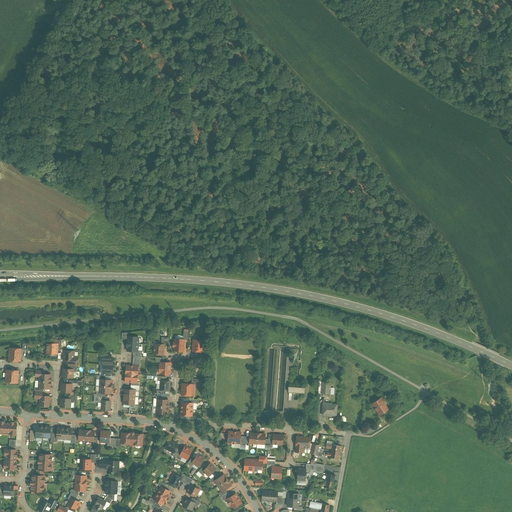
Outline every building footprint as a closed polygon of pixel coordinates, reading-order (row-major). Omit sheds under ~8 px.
[(138,337),(128,337),(128,340),(127,340),(127,347),(127,351),(134,351),(138,352),(138,351),(137,351),(138,349),(139,340),(138,340),(138,337)] [(183,340),(175,339),(175,343),(174,343),(173,347),(175,347),(174,351),(183,352),(184,340),(183,340)] [(204,341),(194,340),(194,342),(193,343),(193,346),(193,347),(193,351),(200,352),(203,352),(204,350),(204,341)] [(54,344),(53,342),(50,345),(47,345),(47,350),(48,352),(51,352),(51,354),(57,354),(58,348),(58,344),(54,344)] [(161,344),(154,344),(154,354),(163,355),(164,352),(164,351),(164,349),(164,347),(164,345),(161,344)] [(22,349),(10,348),(9,360),(13,360),(13,361),(15,363),(17,361),(21,361),(22,349)] [(74,351),(64,351),(64,355),(64,361),(69,362),(76,362),(76,357),(74,357),(74,351)] [(141,356),(133,356),(133,366),(138,366),(140,366),(141,356)] [(111,358),(103,357),(102,365),(103,365),(112,365),(113,363),(112,363),(112,361),(113,361),(113,358),(111,358)] [(164,363),(161,362),(161,363),(161,369),(159,370),(159,373),(160,374),(170,375),(170,374),(171,367),(170,367),(171,363),(164,363)] [(112,365),(103,365),(103,372),(110,373),(113,373),(113,370),(112,369),(112,368),(113,367),(113,365),(112,365)] [(133,366),(126,365),(126,372),(125,372),(125,375),(126,375),(125,382),(131,382),(137,383),(137,382),(138,366),(133,366)] [(14,370),(13,368),(11,370),(7,370),(6,382),(18,383),(19,371),(14,371),(14,370)] [(68,369),(63,369),(63,372),(62,373),(62,376),(63,377),(67,377),(67,378),(70,378),(70,377),(72,378),(72,377),(72,374),(73,374),(73,372),(73,370),(68,369)] [(165,381),(161,381),(161,385),(160,390),(169,391),(170,382),(165,381)] [(331,383),(322,382),(321,394),(330,395),(331,383)] [(70,384),(62,384),(61,392),(64,392),(65,393),(67,393),(68,392),(69,392),(71,393),(71,387),(72,384),(70,384)] [(192,384),(182,384),(182,395),(192,396),(192,391),(193,391),(193,385),(193,384),(192,384)] [(43,396),(41,396),(41,399),(40,406),(49,406),(49,397),(43,396)] [(381,398),(373,404),(380,415),(388,409),(381,398)] [(68,399),(61,399),(60,407),(63,407),(64,408),(66,408),(67,407),(70,407),(70,402),(71,399),(68,399)] [(110,401),(102,401),(102,410),(105,410),(106,411),(108,411),(109,411),(110,411),(110,401)] [(331,405),(331,406),(323,406),(323,404),(322,415),(336,416),(337,405),(331,405)] [(9,423),(6,423),(4,423),(4,422),(1,422),(1,423),(0,422),(0,433),(4,434),(4,433),(9,433),(9,434),(13,434),(13,433),(16,433),(17,424),(14,424),(14,422),(11,422),(10,423),(9,423)] [(85,431),(79,430),(79,437),(79,440),(79,441),(86,441),(87,431),(85,430),(85,431)] [(94,431),(89,431),(87,431),(86,441),(93,441),(94,441),(94,438),(94,431)] [(110,432),(101,431),(101,440),(106,441),(106,442),(107,442),(108,442),(107,446),(111,447),(112,438),(110,438),(110,437),(110,432)] [(143,434),(134,434),(134,433),(131,432),(131,433),(122,433),(122,439),(121,443),(122,443),(142,445),(142,444),(143,435),(143,434)] [(238,432),(232,432),(232,433),(229,433),(228,442),(232,442),(232,444),(236,444),(236,443),(240,443),(241,436),(241,433),(238,433),(238,432)] [(256,434),(250,434),(250,437),(250,443),(252,443),(253,444),(257,444),(258,434),(256,434)] [(265,435),(260,434),(258,434),(257,444),(261,445),(262,444),(265,444),(265,439),(265,435)] [(283,436),(273,435),(273,443),(277,444),(283,445),(283,436)] [(310,438),(297,437),(296,452),(303,453),(303,447),(310,448),(310,444),(310,438)] [(175,443),(173,441),(173,442),(169,440),(165,448),(174,453),(177,448),(178,445),(175,443)] [(320,446),(312,444),(310,444),(310,448),(303,447),(303,453),(310,453),(318,455),(320,446)] [(187,448),(185,447),(182,451),(180,456),(183,457),(184,458),(184,457),(188,458),(192,451),(191,450),(188,448),(187,448)] [(9,449),(7,449),(7,453),(5,453),(5,456),(6,456),(6,462),(5,462),(4,465),(6,466),(5,469),(15,470),(15,466),(16,467),(17,463),(15,463),(16,461),(16,458),(16,456),(17,457),(17,453),(16,453),(16,450),(9,449)] [(52,455),(40,454),(40,460),(39,460),(39,463),(39,470),(41,470),(44,470),(46,470),(51,471),(52,455)] [(200,456),(198,455),(196,457),(196,458),(195,458),(192,462),(194,464),(196,465),(196,464),(199,466),(204,459),(204,458),(201,456),(200,456)] [(90,460),(83,459),(83,463),(81,463),(80,469),(90,469),(91,462),(91,460),(90,460)] [(259,460),(251,460),(245,460),(244,470),(262,472),(263,461),(259,461),(259,460)] [(123,462),(109,461),(105,461),(105,468),(108,468),(108,471),(111,471),(112,471),(113,471),(118,472),(119,462),(123,462),(123,463),(123,462)] [(210,464),(208,466),(207,466),(208,467),(207,467),(203,471),(205,473),(206,474),(207,473),(210,476),(216,469),(216,468),(213,466),(212,466),(210,464)] [(315,465),(306,464),(306,470),(306,472),(311,473),(311,470),(314,471),(315,465)] [(205,465),(198,472),(203,476),(205,473),(203,471),(207,467),(205,465)] [(275,466),(273,466),(272,469),(272,475),(274,476),(274,478),(281,478),(281,468),(277,468),(276,466),(275,466)] [(306,470),(298,469),(298,480),(305,481),(305,478),(306,477),(306,475),(305,474),(306,472),(306,470)] [(181,478),(174,474),(172,477),(170,480),(170,481),(169,483),(177,487),(181,481),(182,478),(181,478)] [(41,476),(32,475),(32,482),(31,481),(31,484),(32,484),(31,491),(32,491),(36,491),(43,492),(44,476),(43,476),(41,476)] [(80,476),(77,475),(77,476),(77,478),(76,478),(76,483),(86,484),(86,482),(86,476),(80,476)] [(218,479),(214,481),(215,481),(218,486),(227,480),(224,475),(218,479)] [(195,481),(188,477),(185,483),(190,486),(191,485),(193,486),(195,481)] [(227,480),(218,486),(221,492),(222,492),(226,489),(231,486),(227,480)] [(86,484),(76,483),(75,487),(76,488),(76,490),(79,491),(85,491),(86,485),(86,484)] [(13,486),(5,485),(4,488),(4,495),(13,496),(13,486)] [(196,486),(194,487),(193,486),(191,485),(190,486),(187,492),(196,497),(200,490),(198,489),(198,487),(196,486)] [(164,488),(162,487),(161,489),(159,489),(157,493),(166,498),(170,491),(164,488)] [(277,492),(263,491),(262,498),(266,498),(266,501),(276,502),(277,502),(277,496),(277,492)] [(228,492),(221,496),(224,502),(227,499),(230,497),(228,492)] [(166,498),(157,493),(155,497),(156,498),(155,500),(154,500),(157,501),(163,505),(166,498)] [(241,503),(236,494),(230,497),(227,499),(232,507),(236,508),(236,506),(241,503)] [(104,500),(99,497),(95,505),(103,509),(107,502),(104,500)] [(75,500),(71,498),(70,500),(69,501),(70,502),(68,505),(76,509),(77,509),(79,506),(78,505),(80,502),(75,500)] [(58,502),(52,499),(49,503),(52,505),(50,507),(54,509),(58,502)] [(191,501),(186,499),(185,501),(184,501),(183,504),(183,505),(190,510),(192,506),(193,507),(194,505),(197,507),(199,505),(191,501)] [(49,503),(43,500),(42,502),(41,502),(40,505),(40,506),(38,509),(43,511),(47,511),(50,507),(52,505),(49,503)]
